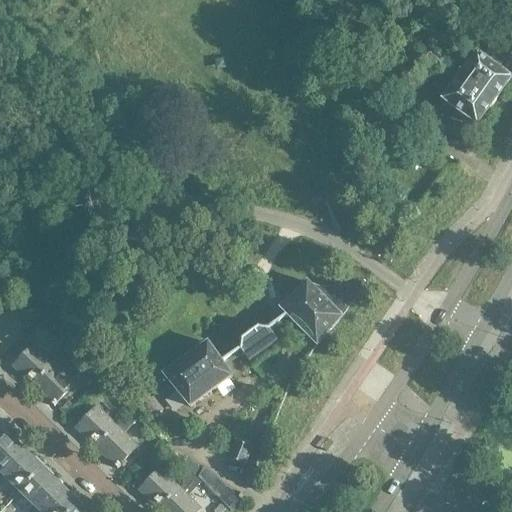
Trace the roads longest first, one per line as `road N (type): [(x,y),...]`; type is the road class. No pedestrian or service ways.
road 1 (residential): [(0,392),(128,511)]
road 2 (tertiary): [(511,193),(443,316)]
road 3 (tertiary): [(414,452),(480,335)]
road 4 (tertiary): [(443,316),(372,422)]
